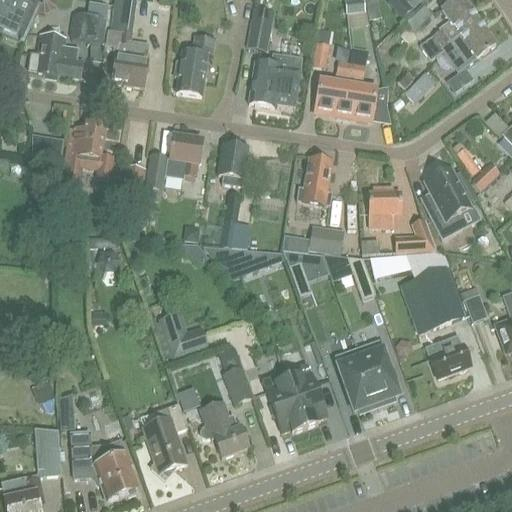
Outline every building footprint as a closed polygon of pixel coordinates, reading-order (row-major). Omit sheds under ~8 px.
[(0,0),(0,33),(20,42),(36,7),(20,0),(0,0)] [(67,16),(74,5),(66,0),(57,0),(53,8),(67,16)] [(147,47),(130,45),(136,0),(114,0),(110,34),(119,35),(115,58),(114,58),(110,85),(142,91),(146,63),(145,63),(147,47)] [(393,0),(388,4),(401,20),(410,12),(404,5),(406,3),(408,3),(411,0),(393,0)] [(439,51),(477,23),(460,0),(457,0),(440,13),(449,25),(438,33),(440,35),(419,50),(425,59),(408,72),(413,79),(431,66),(429,63),(436,58),(441,53),(439,51)] [(363,1),(344,3),(346,17),(364,15),(363,1)] [(103,29),(106,7),(88,4),(86,19),(72,17),(69,37),(70,43),(89,45),(89,64),(100,65),(105,29),(103,29)] [(267,55),(274,15),(252,11),(245,51),(267,55)] [(495,48),(477,23),(439,51),(441,53),(436,58),(442,55),(447,61),(456,55),(448,44),(458,38),(466,49),(475,62),(495,48)] [(316,32),(310,70),(325,72),(329,49),(328,49),(330,34),(316,32)] [(27,73),(73,81),(77,52),(63,49),(65,41),(39,37),(36,57),(30,56),(27,73)] [(176,80),(174,95),(200,99),(206,58),(211,59),(213,42),(193,39),(191,55),(180,54),(179,65),(175,65),(172,79),(176,80)] [(273,111),(275,97),(295,100),(301,62),(271,57),(269,67),(253,65),(247,107),(273,111)] [(350,64),(341,122),(369,126),(371,114),(371,115),(375,92),(360,90),(365,59),(350,57),(350,58),(350,64)] [(350,64),(350,58),(348,67),(341,66),(339,78),(335,77),(334,85),(318,83),(315,105),(313,117),(341,122),(350,64)] [(404,75),(395,85),(404,92),(413,83),(404,75)] [(403,97),(414,108),(424,98),(413,87),(403,97)] [(72,186),(75,170),(96,173),(94,181),(110,183),(114,160),(99,158),(104,129),(84,126),(83,132),(74,131),(73,132),(68,131),(66,145),(67,145),(61,184),(72,186)] [(511,127),(501,138),(511,149),(511,127)] [(183,179),(194,180),(196,167),(198,167),(201,144),(171,140),(168,161),(148,159),(144,193),(162,195),(164,180),(182,183),(183,179)] [(64,144),(55,143),(51,163),(61,163),(64,144)] [(241,190),(247,151),(221,147),(216,177),(222,178),(221,185),(220,187),(241,190)] [(296,205),(329,210),(331,196),(326,195),(331,164),(307,161),(302,191),(298,191),(296,205)] [(479,196),(499,177),(489,167),(469,186),(479,196)] [(142,197),(145,172),(124,169),(120,194),(142,197)] [(449,173),(424,187),(438,214),(427,219),(440,244),(462,233),(455,220),(470,212),(449,173)] [(395,218),(400,218),(400,197),(381,197),(381,191),(372,191),(372,197),(368,197),(368,218),(380,218),(380,230),(394,230),(395,218)] [(234,248),(240,198),(226,196),(220,246),(234,248)] [(202,214),(217,211),(215,200),(209,201),(209,203),(201,205),(202,214)] [(435,255),(424,223),(411,227),(415,240),(393,241),(394,257),(435,255)] [(199,230),(190,229),(184,234),(183,243),(197,245),(199,230)] [(307,255),(339,259),(343,233),(310,229),(307,255)] [(89,251),(119,249),(118,239),(88,241),(89,251)] [(229,284),(245,278),(224,253),(201,251),(229,284)] [(442,255),(370,261),(377,294),(392,336),(414,328),(418,338),(463,321),(445,272),(447,272),(442,255)] [(297,259),(285,263),(296,292),(307,288),(297,259)] [(374,295),(363,265),(351,270),(362,299),(374,295)] [(478,288),(482,306),(498,302),(494,285),(478,288)] [(486,321),(475,290),(459,296),(462,304),(463,304),(471,326),(486,321)] [(496,331),(506,356),(510,355),(511,356),(511,296),(501,300),(510,325),(496,331)] [(103,315),(90,315),(91,328),(103,328),(103,315)] [(171,365),(208,353),(201,330),(186,335),(180,315),(157,323),(171,365)] [(457,340),(426,351),(437,382),(458,374),(463,375),(465,372),(470,370),(461,348),(460,348),(457,340)] [(378,344),(356,352),(377,410),(394,404),(393,400),(398,399),(378,344)] [(221,378),(233,409),(252,402),(232,350),(217,355),(225,377),(221,378)] [(356,352),(333,360),(353,415),(358,413),(359,417),(377,410),(356,352)] [(284,375),(304,432),(318,427),(316,423),(325,420),(306,367),(284,375)] [(304,432),(284,375),(261,383),(280,436),(290,433),(291,437),(304,432)] [(47,383),(30,390),(37,407),(49,416),(53,414),(54,400),(47,383)] [(196,395),(202,411),(216,405),(210,389),(196,395)] [(177,408),(152,417),(159,435),(144,441),(154,468),(150,472),(164,484),(174,472),(186,468),(175,437),(186,432),(177,408)] [(73,433),(72,411),(59,412),(60,433),(69,432),(69,433),(73,433)] [(232,418),(205,428),(210,442),(213,441),(221,462),(247,452),(240,430),(237,432),(232,418)] [(0,453),(18,449),(16,436),(9,437),(9,435),(2,436),(2,432),(0,432),(0,453)] [(60,479),(57,435),(32,433),(37,481),(60,479)] [(106,504),(127,498),(128,500),(135,498),(134,495),(138,493),(120,444),(102,451),(101,450),(89,451),(88,436),(70,438),(73,482),(91,482),(97,490),(101,489),(106,504)] [(37,511),(37,507),(42,505),(38,482),(25,485),(24,481),(0,486),(4,503),(5,511),(37,511)]
